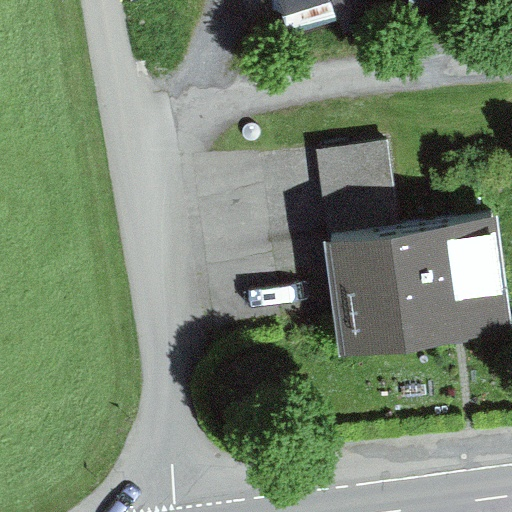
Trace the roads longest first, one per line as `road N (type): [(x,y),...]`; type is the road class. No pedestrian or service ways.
road 1 (residential): [(131,130),(511,57)]
road 2 (unclassified): [(131,130),(168,371),(179,511)]
road 3 (unclassified): [(106,0),(131,130)]
